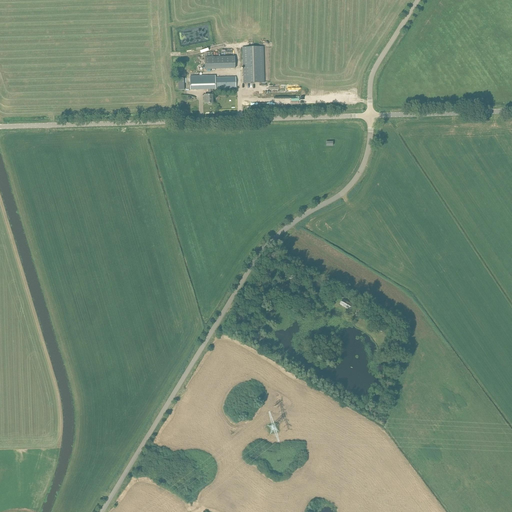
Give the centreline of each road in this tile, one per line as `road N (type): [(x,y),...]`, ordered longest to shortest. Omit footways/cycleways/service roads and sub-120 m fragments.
road 1 (tertiary): [(102,511),(264,243),(355,179),(370,116)]
road 2 (unclassified): [(0,127),(370,116)]
road 3 (unclassified): [(370,116),(511,111)]
road 4 (tertiary): [(370,116),(371,77),(418,0)]
